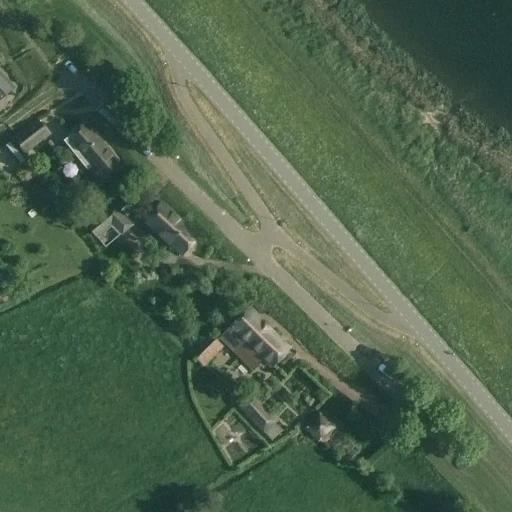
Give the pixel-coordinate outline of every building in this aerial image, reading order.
[(0,99),(13,88),(0,73),(0,99)] [(13,139),(24,153),(46,136),(37,121),(13,139)] [(84,122),(67,137),(63,140),(68,146),(80,160),(88,170),(89,169),(100,182),(120,165),(84,122)] [(129,191),(106,215),(100,210),(83,224),(95,239),(110,225),(121,237),(132,226),(124,218),(140,202),(129,191)] [(181,255),(185,251),(198,236),(161,202),(144,221),(181,255)] [(248,309),(234,323),(220,337),(250,366),(260,356),(272,367),(289,349),(248,309)] [(250,395),(236,408),(261,434),(275,421),(250,395)] [(337,427),(319,410),(302,427),(319,444),(337,427)]
